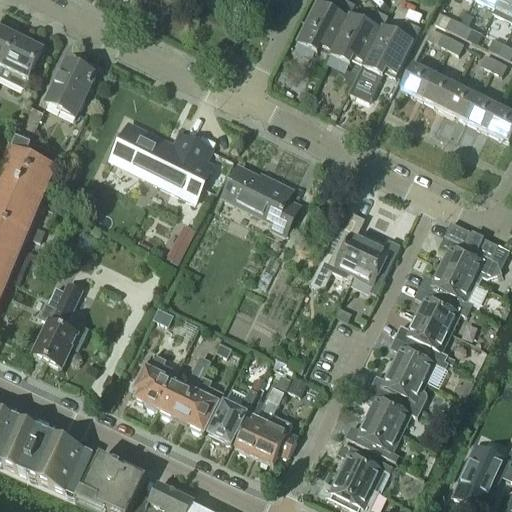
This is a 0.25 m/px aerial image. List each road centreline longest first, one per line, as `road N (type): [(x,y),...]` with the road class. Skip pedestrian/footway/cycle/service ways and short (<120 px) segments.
road 1 (residential): [(434,203),(36,0)]
road 2 (residential): [(285,511),(434,203)]
road 3 (tertiary): [(259,511),(0,400)]
